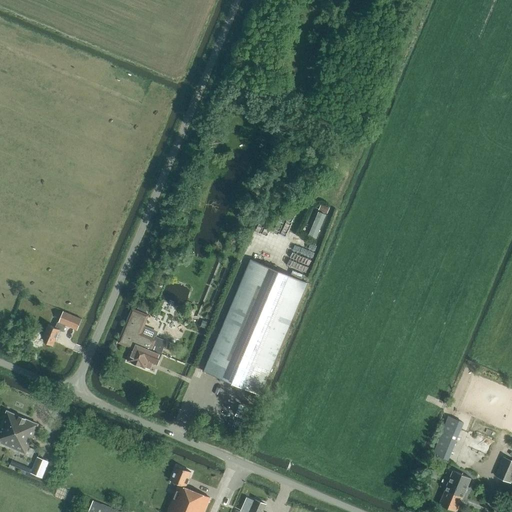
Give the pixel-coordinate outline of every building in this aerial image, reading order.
[(291,85),(292,72),(283,71),(282,85),(291,85)] [(322,203),(318,210),(327,215),(331,207),(322,203)] [(318,238),(326,214),(317,211),(309,235),(318,238)] [(261,394),(307,283),(251,260),(204,371),(261,394)] [(174,302),(183,306),(191,289),(182,285),(174,302)] [(161,353),(166,341),(157,337),(156,340),(140,333),(148,315),(132,308),(118,342),(133,348),(127,361),(145,368),(145,367),(150,369),(152,363),(157,365),(162,354),(161,353)] [(55,328),(48,325),(42,341),(53,346),(60,331),(63,332),(65,327),(77,331),(81,321),(63,313),(58,324),(57,324),(55,328)] [(7,411),(0,427),(0,442),(26,454),(38,424),(7,411)] [(461,430),(445,424),(433,454),(448,460),(461,430)] [(31,473),(42,478),(49,462),(38,457),(31,473)] [(511,461),(504,458),(496,476),(511,482),(511,481),(511,461)] [(10,465),(30,473),(32,469),(12,461),(10,465)] [(120,511),(93,501),(88,511),(204,511),(210,498),(185,487),(191,472),(176,466),(170,481),(178,484),(166,511),(120,511)] [(456,511),(471,478),(453,471),(439,504),(456,511)] [(255,499),(250,511),(264,511),(263,511),(266,504),(255,499)]
